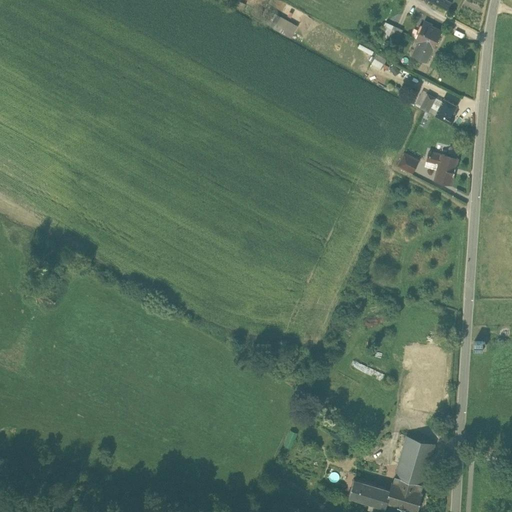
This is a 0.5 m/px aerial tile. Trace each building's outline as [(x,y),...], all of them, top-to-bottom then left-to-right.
[(451,0),(431,0),(447,8),(451,0)] [(280,16),(269,10),(263,20),(274,26),(273,27),(291,37),(295,31),(277,22),(280,16)] [(432,24),(424,21),(416,38),(420,40),(413,54),(427,60),(433,47),(434,47),(442,30),(431,25),(432,24)] [(387,22),(378,40),(385,44),(388,37),(393,25),(387,22)] [(402,29),(393,25),(388,37),(397,41),(402,29)] [(387,59),(377,54),(372,63),(381,68),(387,59)] [(428,93),(420,107),(428,111),(436,97),(428,93)] [(436,97),(428,111),(451,123),(455,116),(453,115),(455,111),(454,110),(457,105),(444,98),(443,101),(436,97)] [(447,155),(442,153),(442,154),(429,151),(427,161),(439,164),(435,179),(451,183),(451,182),(453,174),(454,174),(456,166),(455,166),(457,159),(458,159),(458,158),(456,157),(458,149),(457,147),(451,146),(449,147),(447,155)] [(419,160),(405,152),(398,165),(412,172),(419,160)] [(447,352),(406,346),(405,360),(423,363),(419,395),(406,392),(404,407),(440,414),(447,352)] [(435,444),(407,436),(395,477),(423,485),(435,444)] [(389,490),(355,480),(356,477),(350,475),(344,496),(370,503),(385,508),(387,503),(385,502),(389,490)] [(395,477),(394,476),(389,490),(385,502),(387,503),(417,511),(423,491),(421,491),(423,485),(395,477)] [(384,511),(385,508),(370,503),(368,511),(372,511),(384,511)]
